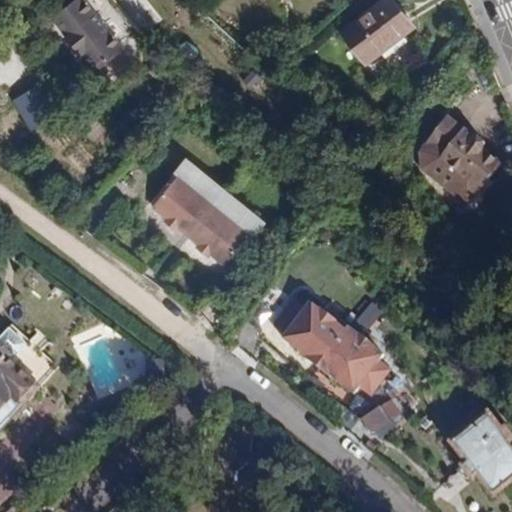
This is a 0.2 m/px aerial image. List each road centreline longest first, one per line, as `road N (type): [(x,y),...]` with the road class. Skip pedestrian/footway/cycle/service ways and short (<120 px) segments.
road 1 (residential): [(235,375),(0,194)]
road 2 (residential): [(408,511),(235,375)]
road 3 (residential): [(71,511),(235,375)]
